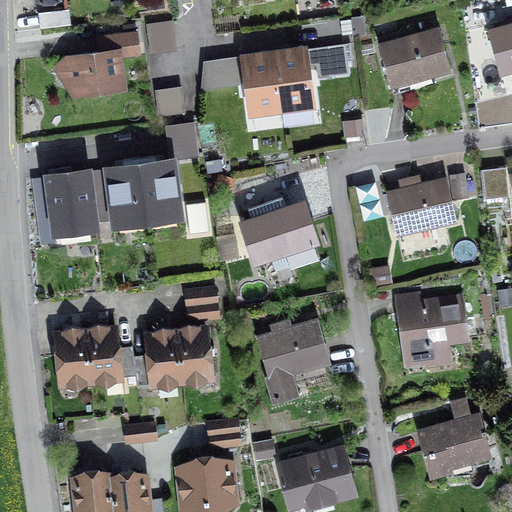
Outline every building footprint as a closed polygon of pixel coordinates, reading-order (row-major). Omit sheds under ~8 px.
[(38,12),(40,28),(70,24),(68,9),(38,12)] [(511,19),(502,22),(504,27),(490,30),(501,69),(511,66),(511,19)] [(172,20),(146,24),(150,50),(176,47),(172,20)] [(72,70),(75,94),(124,87),(120,56),(140,54),(137,31),(108,35),(110,50),(67,56),(69,71),(72,70)] [(428,71),(429,74),(449,68),(442,44),(439,45),(435,32),(399,42),(397,32),(379,37),(394,93),(412,89),(408,76),(428,71)] [(328,45),(332,75),(349,73),(345,43),(328,45)] [(307,69),(304,49),(274,53),(281,107),(312,103),(309,82),(311,82),(310,69),(307,69)] [(248,91),(251,111),(281,107),(274,53),(243,57),(246,78),(244,78),(246,91),(248,91)] [(156,95),(159,114),(185,110),(182,91),(156,95)] [(172,159),(140,163),(147,215),(179,211),(172,159)] [(114,219),(147,215),(140,163),(107,167),(114,219)] [(48,175),(54,221),(55,227),(94,222),(88,170),(48,175)] [(450,175),(454,199),(468,197),(464,173),(450,175)] [(435,220),(435,223),(455,218),(449,193),(446,194),(443,182),(416,188),(414,177),(400,180),(402,189),(388,192),(396,232),(415,227),(414,224),(435,220)] [(288,245),(294,263),(319,255),(306,216),(302,217),(298,205),(263,217),(262,215),(244,221),(257,259),(279,251),(279,249),(288,245)] [(57,241),(55,227),(54,221),(38,223),(41,243),(57,241)] [(217,238),(221,257),(236,255),(233,235),(217,238)] [(451,354),(449,339),(486,334),(477,274),(422,282),(419,287),(419,291),(401,293),(403,311),(400,312),(406,361),(427,358),(428,365),(444,363),(451,354)] [(185,290),(188,319),(218,316),(215,287),(185,290)] [(288,368),(308,362),(309,365),(328,359),(321,335),(318,335),(314,323),(287,331),(284,322),(288,321),(288,320),(272,325),(274,333),(259,337),(270,374),(268,375),(275,401),(296,394),(288,368)] [(91,380),(136,375),(133,355),(132,345),(117,347),(115,327),(85,330),(91,380)] [(211,377),(206,327),(176,330),(181,380),(211,377)] [(56,333),(61,383),(91,380),(85,330),(56,333)] [(136,375),(137,385),(181,380),(176,330),(146,333),(148,353),(133,355),(136,375)] [(470,456),(470,459),(490,453),(479,415),(472,417),(470,411),(454,416),(456,420),(418,431),(430,475),(452,469),(450,462),(470,456)] [(207,422),(210,446),(240,443),(237,419),(207,422)] [(124,426),(126,441),(156,438),(154,423),(124,426)] [(330,490),(332,497),(353,491),(341,447),(303,457),(302,451),(287,455),(289,463),(281,465),(291,503),(311,498),(310,496),(330,490)] [(208,503),(212,511),(214,511),(234,503),(229,461),(210,456),(205,461),(205,465),(199,466),(198,457),(180,466),(184,508),(185,506),(208,503)] [(113,511),(110,478),(109,473),(98,470),(98,473),(92,474),(88,471),(74,477),(77,511),(113,511)] [(121,476),(120,473),(110,478),(113,511),(163,511),(162,497),(147,498),(145,474),(130,471),(127,475),(121,476)]
